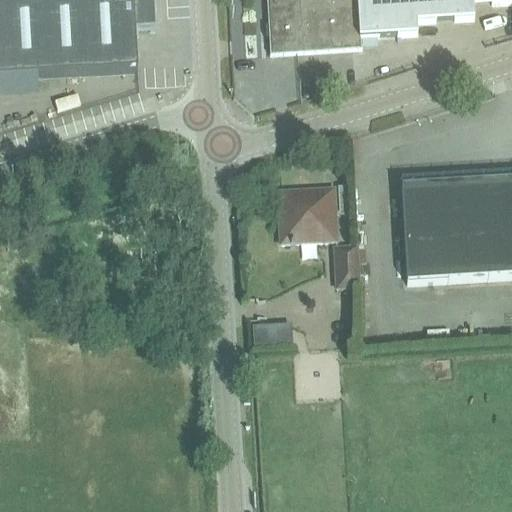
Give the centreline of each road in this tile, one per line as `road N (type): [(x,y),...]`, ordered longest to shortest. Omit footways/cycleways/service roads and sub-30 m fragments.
road 1 (tertiary): [(235,511),(216,155)]
road 2 (unclassified): [(216,155),(511,66)]
road 3 (unclassified): [(0,170),(213,105)]
